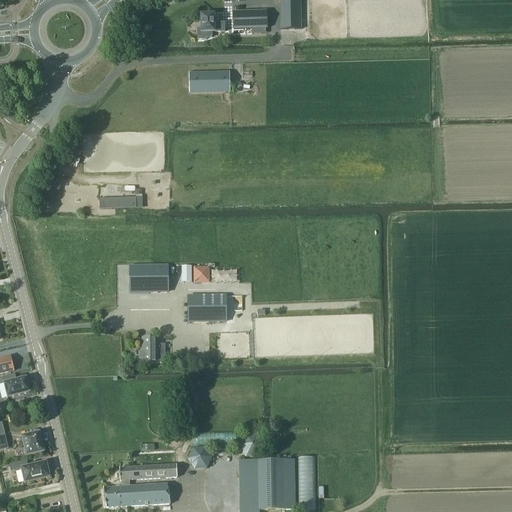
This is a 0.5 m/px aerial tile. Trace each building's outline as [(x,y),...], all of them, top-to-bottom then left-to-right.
[(280,0),(281,30),(301,30),(300,0),(280,0)] [(267,11),(233,12),(233,30),(268,29),(267,11)] [(211,33),(224,32),(224,24),(214,24),(214,16),(201,16),(201,28),(197,30),(197,40),(206,40),(212,37),(211,33)] [(190,94),(229,93),(229,73),(189,74),(190,94)] [(71,142),(68,148),(74,151),(77,145),(71,142)] [(125,208),(136,208),(135,198),(100,200),(100,210),(125,209),(125,208)] [(168,267),(130,268),(130,292),(169,292),(168,267)] [(226,297),(188,297),(188,304),(188,322),(227,322),(226,303),(226,297)] [(142,355),(139,355),(139,364),(142,364),(159,364),(159,363),(165,363),(165,356),(165,344),(158,344),(158,338),(142,338),(142,355)] [(10,357),(0,359),(0,374),(14,371),(10,357)] [(15,375),(3,378),(8,399),(30,393),(26,378),(17,381),(15,375)] [(44,453),(40,433),(22,437),(27,457),(44,453)] [(263,445),(262,441),(260,438),(257,435),(255,434),(253,434),(250,434),(248,435),(245,437),(244,439),(242,441),(242,445),(242,447),(242,449),(243,450),(245,452),(248,454),(252,455),(254,455),(256,455),(257,454),(260,452),(261,451),(262,449),(263,445)] [(0,451),(9,449),(5,435),(0,436),(0,451)] [(258,461),(259,511),(284,510),(295,510),(294,460),(284,461),(258,461)] [(9,465),(11,472),(21,470),(25,484),(50,478),(47,463),(28,468),(27,461),(9,465)] [(258,511),(259,511),(258,461),(240,461),(240,511),(258,511)] [(129,481),(177,479),(176,465),(119,468),(120,482),(121,482),(121,487),(104,488),(107,508),(169,506),(166,485),(130,487),(129,481)]
